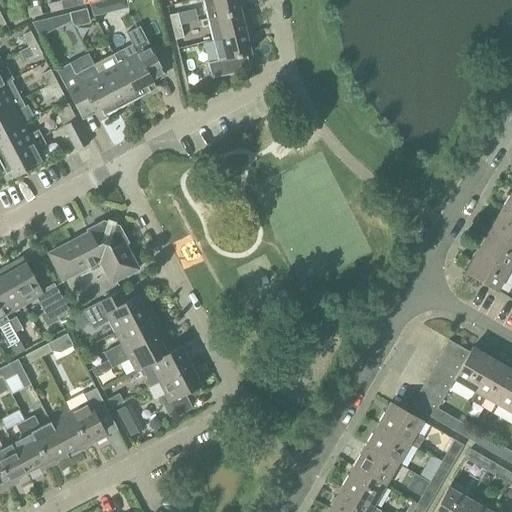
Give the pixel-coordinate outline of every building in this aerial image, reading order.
[(65,0),(61,1),(63,10),(76,6),(74,0),(65,0)] [(203,0),(208,19),(246,10),(243,0),(203,0)] [(51,13),(63,10),(61,1),(49,4),(51,13)] [(30,18),(43,15),(40,6),(28,9),(30,18)] [(86,9),(83,10),(70,13),(73,26),(90,22),(86,9)] [(213,40),(251,31),(246,10),(208,19),(201,20),(203,27),(210,26),(213,40)] [(173,28),(181,26),(178,13),(170,15),(173,28)] [(32,22),(40,37),(51,31),(45,19),(32,22)] [(181,26),(173,28),(176,40),(184,38),(181,26)] [(29,47),(37,43),(31,31),(23,36),(29,47)] [(251,31),(213,40),(218,61),(209,63),(212,79),(251,69),(251,68),(245,70),(242,56),(251,54),(246,33),(252,31),(251,31)] [(113,55),(137,99),(167,82),(142,33),(131,39),(133,44),(113,55)] [(37,43),(29,47),(35,58),(43,54),(37,43)] [(117,109),(137,99),(113,55),(94,64),(117,109)] [(75,74),(73,69),(69,63),(57,69),(60,76),(83,120),(95,113),(98,119),(117,109),(94,64),(75,74)] [(3,78),(7,87),(37,75),(33,65),(3,78)] [(49,85),(57,81),(51,70),(43,74),(49,85)] [(55,96),(59,104),(67,100),(57,81),(49,85),(55,96)] [(0,110),(20,100),(20,99),(14,102),(4,84),(0,86),(0,110)] [(0,135),(24,122),(18,110),(24,107),(20,100),(0,110),(0,135)] [(58,115),(64,126),(69,123),(76,119),(67,100),(59,104),(61,109),(58,115)] [(69,123),(64,126),(77,150),(89,144),(76,119),(69,123)] [(0,159),(41,138),(37,130),(30,134),(24,122),(0,135),(0,159)] [(41,138),(0,159),(0,162),(9,180),(45,161),(38,148),(45,144),(41,138)] [(511,212),(511,192),(503,208),(511,212)] [(511,240),(511,212),(503,208),(491,229),(511,240)] [(49,255),(64,282),(90,267),(95,277),(107,271),(114,284),(141,269),(126,243),(127,242),(127,241),(127,242),(122,233),(117,232),(119,227),(104,223),(103,227),(98,225),(90,230),(89,230),(88,230),(90,232),(49,255)] [(510,268),(511,265),(511,240),(491,229),(479,250),(510,268)] [(498,289),(510,268),(479,250),(467,271),(498,289)] [(15,262),(4,269),(24,305),(37,298),(49,321),(70,310),(55,283),(42,291),(26,263),(18,267),(15,262)] [(0,306),(5,316),(15,332),(23,328),(17,317),(9,321),(7,315),(24,305),(4,269),(0,270),(0,306)] [(137,296),(127,301),(121,290),(82,310),(92,329),(109,320),(116,332),(148,316),(137,296)] [(0,322),(8,336),(15,332),(5,316),(0,306),(0,322)] [(108,360),(157,335),(148,316),(116,332),(122,344),(104,353),(108,360)] [(130,359),(135,370),(167,353),(157,335),(108,360),(113,368),(130,359)] [(463,362),(470,351),(450,340),(443,351),(463,362)] [(37,350),(41,357),(52,351),(49,344),(37,350)] [(148,389),(160,383),(192,366),(181,346),(167,353),(135,370),(136,371),(141,368),(146,378),(144,383),(148,389)] [(454,379),(455,380),(475,392),(494,359),(472,347),(470,351),(463,362),(457,374),(454,379)] [(30,362),(41,357),(37,350),(26,355),(30,362)] [(437,362),(457,374),(463,362),(443,351),(437,362)] [(496,404),(511,376),(511,370),(494,359),(475,392),(470,400),(481,407),(486,398),(496,404)] [(431,373),(452,385),(455,380),(454,379),(457,374),(437,362),(431,373)] [(0,368),(0,372),(2,377),(14,371),(10,364),(0,368)] [(186,394),(202,385),(192,366),(160,383),(166,394),(160,398),(170,417),(178,413),(179,416),(193,408),(186,394)] [(425,383),(446,396),(452,385),(431,373),(425,383)] [(511,413),(511,376),(496,404),(511,413)] [(0,395),(9,391),(2,377),(0,378),(0,395)] [(418,395),(439,407),(446,396),(425,383),(418,395)] [(69,412),(85,442),(93,437),(95,442),(107,435),(105,431),(116,426),(97,388),(85,394),(89,402),(70,412),(69,412)] [(108,400),(112,408),(124,401),(120,394),(108,400)] [(412,406),(433,418),(438,409),(439,407),(418,395),(412,406)] [(378,424),(419,447),(424,438),(415,433),(422,421),(391,403),(378,424)] [(64,415),(50,422),(66,452),(85,442),(69,412),(70,412),(66,404),(60,408),(64,415)] [(137,416),(130,404),(117,411),(123,424),(137,416)] [(438,409),(433,418),(453,430),(458,420),(438,409)] [(34,416),(25,420),(47,462),(66,452),(50,422),(40,427),(34,416)] [(21,437),(12,442),(27,472),(47,462),(25,420),(15,425),(21,437)] [(474,442),(480,433),(458,420),(453,430),(474,442)] [(419,448),(419,447),(378,424),(366,444),(398,463),(410,443),(419,448)] [(496,455),(501,445),(480,433),(474,442),(496,455)] [(442,461),(452,466),(464,445),(455,440),(442,461)] [(0,465),(8,482),(27,472),(12,442),(2,447),(0,443),(0,465)] [(386,484),(398,463),(366,444),(354,465),(386,484)] [(511,464),(511,451),(501,445),(496,455),(511,464)] [(486,470),(492,461),(471,449),(465,458),(486,470)] [(430,482),(440,487),(452,466),(442,461),(430,482)] [(508,483),(511,475),(511,472),(492,461),(486,470),(508,483)] [(1,486),(8,482),(0,465),(0,491),(3,490),(1,486)] [(373,505),(386,484),(354,465),(342,487),(373,505)] [(418,503),(427,508),(440,487),(430,482),(418,503)] [(462,511),(470,498),(449,486),(433,511),(462,511)] [(342,487),(330,507),(337,511),(378,511),(380,509),(373,505),(342,487)] [(490,511),(491,511),(470,498),(462,511),(490,511)] [(412,511),(425,511),(427,508),(418,503),(412,511)]
